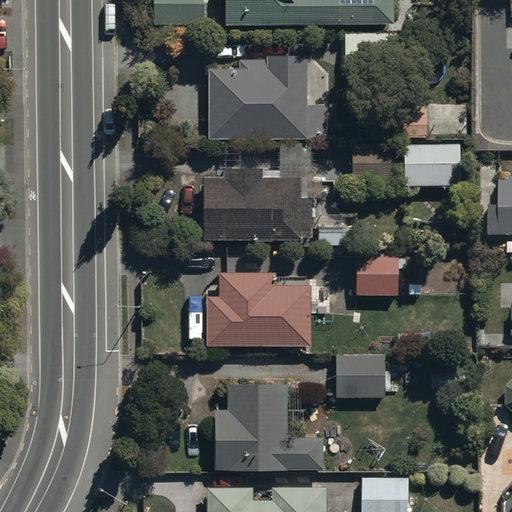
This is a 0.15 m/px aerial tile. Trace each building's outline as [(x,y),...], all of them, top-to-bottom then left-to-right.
[(149,0),(150,18),(201,18),(201,0),(149,0)] [(224,0),(224,18),(394,19),(393,0),(224,0)] [(208,61),(206,131),(324,134),(325,99),(306,98),(307,48),(262,47),(262,62),(208,61)] [(425,105),(380,105),(380,132),(425,132),(425,105)] [(391,140),(349,140),(349,178),(391,178),(391,140)] [(459,140),(401,140),(401,178),(459,178),(459,140)] [(203,171),(202,231),(309,233),(310,194),(300,193),(300,171),(262,170),(262,164),(223,163),(222,171),(203,171)] [(482,194),(482,230),(511,229),(511,170),(488,171),(488,194),(482,194)] [(204,289),(204,340),(311,340),(311,277),(276,277),(276,266),(215,266),(215,289),(204,289)] [(334,348),(334,393),(385,394),(385,348),(334,348)] [(215,404),(215,461),(320,461),(320,431),(288,431),(288,379),(227,379),(227,405),(215,404)] [(405,511),(405,474),(359,474),(358,511),(405,511)] [(251,478),(202,478),(202,509),(199,509),(198,511),(327,511),(328,480),(270,480),(270,493),(251,493),(251,478)]
